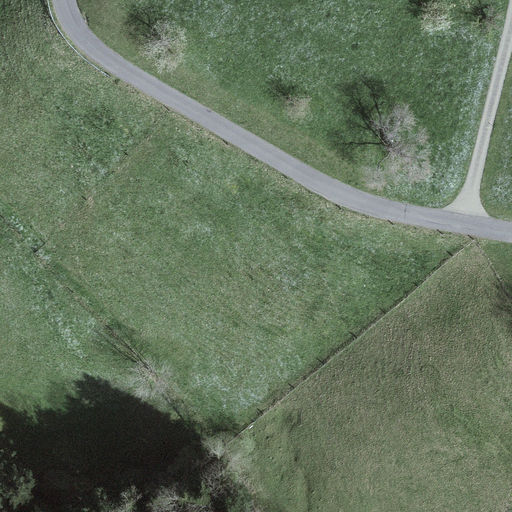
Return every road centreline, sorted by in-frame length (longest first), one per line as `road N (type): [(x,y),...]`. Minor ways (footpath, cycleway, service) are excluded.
road 1 (unclassified): [(64,0),(89,45),(302,173),(373,205),(511,230)]
road 2 (track): [(511,15),(470,223)]
